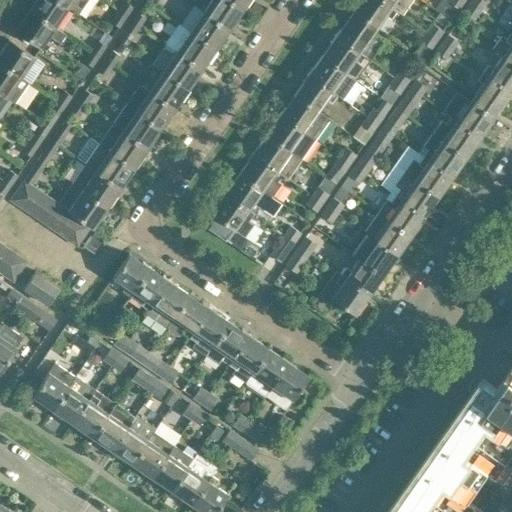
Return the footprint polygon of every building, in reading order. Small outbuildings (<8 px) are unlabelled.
[(55,27),(56,26),(69,7),(58,0),(34,0),(29,9),(55,27)] [(87,0),(58,0),(69,7),(70,6),(79,12),(87,0)] [(126,17),(134,5),(126,0),(118,12),(126,17)] [(243,9),(229,0),(211,0),(204,11),(229,29),(243,9)] [(229,0),(243,9),(249,0),(229,0)] [(392,17),(396,11),(380,0),(360,0),(353,11),(377,28),(387,13),(392,17)] [(380,0),(396,11),(402,15),(407,7),(412,0),(380,0)] [(480,11),(488,1),(486,0),(470,0),(469,3),(480,11)] [(480,11),(469,3),(463,10),(475,18),(480,11)] [(141,26),(149,14),(140,8),(132,20),(141,26)] [(67,33),(56,26),(55,27),(29,9),(15,29),(42,47),(50,34),(61,42),(67,33)] [(229,29),(204,11),(191,29),(190,31),(216,49),(229,29)] [(350,15),(336,35),(364,55),(365,54),(370,58),(384,39),(374,32),(377,28),(353,11),(350,15)] [(120,26),(126,17),(118,12),(113,21),(120,26)] [(134,35),(141,26),(132,20),(125,29),(134,35)] [(190,31),(191,29),(180,22),(165,43),(202,68),(216,49),(190,31)] [(438,40),(445,30),(434,22),(426,32),(438,40)] [(453,50),(460,40),(448,32),(441,42),(453,50)] [(511,33),(510,32),(506,36),(502,33),(493,47),(502,54),(501,55),(511,62),(511,33)] [(360,61),(364,55),(336,35),(322,55),(356,79),(366,65),(360,61)] [(8,38),(0,50),(0,62),(29,82),(30,83),(44,63),(8,38)] [(99,57),(107,44),(100,39),(91,52),(99,57)] [(424,58),(432,47),(423,40),(415,51),(424,58)] [(453,50),(441,42),(437,48),(449,57),(453,50)] [(202,68),(165,43),(152,62),(164,70),(163,71),(189,88),(202,68)] [(112,65),(120,53),(113,48),(105,60),(112,65)] [(93,65),(99,57),(91,52),(85,60),(93,65)] [(356,79),(322,55),(308,75),(337,95),(338,94),(343,97),(356,79)] [(511,62),(501,55),(493,66),(488,62),(482,71),(511,91),(511,62)] [(106,74),(112,65),(105,60),(99,69),(106,74)] [(29,82),(0,62),(0,91),(7,97),(15,102),(29,82)] [(406,85),(413,75),(401,66),(394,76),(406,85)] [(189,88),(163,71),(151,89),(149,90),(175,108),(189,88)] [(511,92),(511,91),(482,71),(478,77),(483,81),(473,94),(470,99),(494,117),(498,112),(511,92)] [(337,95),(308,75),(294,94),(318,111),(319,110),(327,99),(332,103),(337,95)] [(406,85),(394,76),(389,84),(401,92),(406,85)] [(428,86),(417,78),(416,77),(409,87),(421,95),(428,86)] [(149,90),(151,89),(140,82),(125,103),(162,128),(175,108),(149,90)] [(421,95),(409,87),(404,95),(415,103),(421,95)] [(64,107),(73,94),(65,88),(56,101),(64,107)] [(86,105),(94,94),(86,88),(78,99),(86,105)] [(457,90),(442,110),(451,116),(480,137),(494,117),(470,99),(457,90)] [(315,138),(329,118),(330,117),(319,110),(318,111),(294,94),(281,114),(315,138)] [(80,114),(86,105),(78,99),(72,109),(80,114)] [(59,115),(64,107),(56,101),(50,110),(59,115)] [(162,128),(125,103),(112,123),(148,148),(162,128)] [(394,135),(409,114),(396,105),(382,126),(394,135)] [(378,124),(385,114),(373,106),(366,116),(378,124)] [(315,138),(281,114),(267,134),(301,158),(315,138)] [(38,147),(52,125),(44,119),(34,134),(6,115),(2,123),(29,141),(38,147)] [(373,132),(378,124),(366,116),(361,123),(353,135),(364,142),(373,131),(373,132)] [(480,137),(451,116),(446,122),(442,119),(432,133),(466,157),(480,137)] [(148,148),(112,123),(99,143),(134,167),(148,148)] [(380,154),(394,135),(382,126),(368,146),(380,154)] [(382,169),(395,178),(425,138),(412,128),(382,169)] [(58,129),(51,139),(59,145),(66,135),(58,129)] [(466,157),(432,133),(424,144),(429,148),(423,156),(453,176),(466,157)] [(301,158),(267,134),(253,153),(282,173),(282,172),(288,176),(301,158)] [(89,136),(76,156),(85,162),(121,187),(134,167),(99,143),(89,136)] [(53,155),(59,145),(51,139),(44,149),(53,155)] [(33,155),(38,147),(29,141),(24,150),(33,155)] [(350,163),(358,153),(346,145),(339,155),(350,163)] [(366,174),(380,154),(368,146),(354,166),(366,174)] [(278,178),(282,173),(253,153),(239,173),(272,196),(282,182),(278,178)] [(337,182),(350,163),(339,155),(326,174),(337,182)] [(453,176),(423,156),(418,162),(413,158),(404,170),(415,177),(414,179),(439,196),(453,176)] [(121,187),(85,162),(72,182),(107,207),(121,187)] [(354,166),(348,174),(360,182),(366,174),(354,166)] [(14,181),(19,174),(11,168),(6,176),(14,181)] [(33,183),(39,173),(31,168),(25,177),(33,183)] [(414,179),(415,177),(404,170),(395,183),(401,187),(396,195),(425,216),(439,196),(414,179)] [(272,196),(239,173),(226,193),(254,213),(259,205),(264,208),(272,196)] [(35,184),(33,183),(25,177),(10,199),(20,206),(35,184)] [(0,201),(9,188),(0,182),(0,181),(0,201)] [(107,207),(72,182),(59,201),(58,203),(62,205),(71,212),(81,219),(91,225),(93,227),(107,207)] [(29,212),(44,190),(35,184),(20,206),(29,212)] [(330,192),(318,184),(311,194),(323,203),(330,192)] [(39,219),(54,197),(44,190),(29,212),(39,219)] [(204,222),(203,224),(230,243),(231,242),(228,239),(235,229),(245,236),(254,221),(250,218),(254,213),(226,193),(212,212),(211,212),(210,213),(211,214),(205,223),(204,222)] [(323,203),(311,194),(306,202),(318,210),(323,203)] [(333,195),(326,205),(339,213),(345,203),(334,195),(333,195)] [(425,216),(396,195),(392,200),(388,198),(378,212),(411,235),(425,216)] [(48,225),(62,205),(58,203),(59,201),(54,197),(39,219),(48,225)] [(58,232),(71,212),(62,205),(48,225),(58,232)] [(339,213),(326,205),(321,213),(334,221),(339,213)] [(67,238),(81,219),(71,212),(58,232),(67,238)] [(411,235),(378,212),(364,231),(397,255),(411,235)] [(77,245),(91,225),(81,219),(67,238),(77,245)] [(302,233),(292,226),(285,235),(296,242),(302,233)] [(362,230),(349,250),(359,257),(384,275),(397,255),(364,231),(362,230)] [(281,262),(296,242),(285,235),(271,255),(281,262)] [(311,253),(317,244),(307,237),(300,245),(311,253)] [(297,273),(311,253),(300,245),(286,265),(297,273)] [(0,271),(3,273),(17,254),(7,247),(0,256),(0,271)] [(129,295),(149,266),(128,253),(112,276),(126,286),(123,291),(129,295)] [(13,280),(27,261),(17,254),(3,273),(13,280)] [(384,275),(359,257),(351,268),(347,265),(341,272),(340,273),(370,294),(384,275)] [(149,308),(169,280),(149,266),(129,295),(149,308)] [(340,273),(341,272),(337,269),(322,290),(356,314),(370,294),(340,273)] [(47,304),(60,287),(36,270),(24,288),(47,304)] [(167,327),(169,324),(189,294),(169,280),(149,308),(150,308),(146,314),(167,327)] [(15,303),(21,295),(11,288),(5,297),(15,303)] [(189,335),(208,307),(189,294),(169,324),(169,329),(177,333),(182,333),(183,331),(189,335)] [(44,311),(21,295),(15,303),(14,306),(37,322),(44,311)] [(208,307),(189,335),(197,340),(194,345),(206,354),(212,344),(228,321),(208,307)] [(103,335),(111,323),(102,317),(94,329),(103,335)] [(229,362),(248,334),(228,321),(212,344),(206,354),(219,363),(223,358),(229,362)] [(23,336),(2,322),(1,325),(0,325),(0,369),(16,346),(23,336)] [(122,349),(130,337),(121,331),(114,343),(122,349)] [(92,351),(99,340),(90,334),(83,345),(92,351)] [(246,380),(268,348),(248,334),(229,362),(236,367),(233,371),(246,380)] [(132,355),(139,342),(130,337),(122,349),(132,355)] [(112,365),(120,353),(111,347),(103,359),(112,365)] [(265,395),(288,361),(268,348),(246,380),(259,390),(265,395)] [(120,370),(129,359),(120,353),(112,365),(120,370)] [(162,375),(170,364),(161,358),(153,369),(162,375)] [(285,409),(308,375),(288,361),(265,395),(273,401),(285,409)] [(52,409),(75,376),(55,362),(32,395),(52,409)] [(171,381),(179,370),(170,364),(162,375),(171,381)] [(151,391),(160,379),(151,373),(143,385),(151,391)] [(483,511),(484,511),(469,501),(489,473),(504,484),(511,472),(511,443),(511,442),(511,376),(508,374),(497,389),(483,379),(388,511),(483,511)] [(72,423),(95,389),(75,376),(52,409),(72,423)] [(160,397),(169,385),(160,379),(151,391),(160,397)] [(202,403),(210,390),(201,384),(193,397),(202,403)] [(92,436),(115,403),(95,389),(72,423),(92,436)] [(211,409),(219,397),(210,390),(202,403),(211,409)] [(191,418),(199,406),(191,400),(182,412),(191,418)] [(112,450),(134,416),(115,403),(92,436),(112,450)] [(200,424),(208,412),(199,406),(191,418),(200,424)] [(241,430),(249,419),(240,413),(232,424),(241,430)] [(131,463),(154,431),(156,428),(136,414),(134,416),(112,450),(131,463)] [(269,433),(249,419),(241,430),(262,444),(269,433)] [(231,445),(238,435),(229,429),(222,439),(231,445)] [(151,477),(173,444),(154,431),(131,463),(151,477)] [(251,459),(258,449),(238,435),(231,445),(251,459)] [(171,490),(193,459),(173,444),(151,477),(171,490)] [(191,504),(211,474),(216,467),(196,454),(193,459),(171,490),(191,504)] [(202,511),(215,511),(228,493),(216,484),(219,480),(211,474),(191,504),(202,511)]
